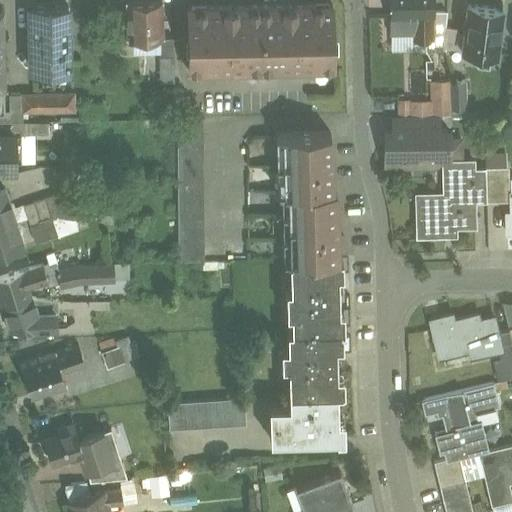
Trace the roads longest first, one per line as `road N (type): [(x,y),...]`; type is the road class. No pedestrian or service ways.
road 1 (residential): [(383,283),(360,144),(357,0)]
road 2 (residential): [(383,283),(404,511)]
road 3 (residential): [(511,276),(383,283)]
